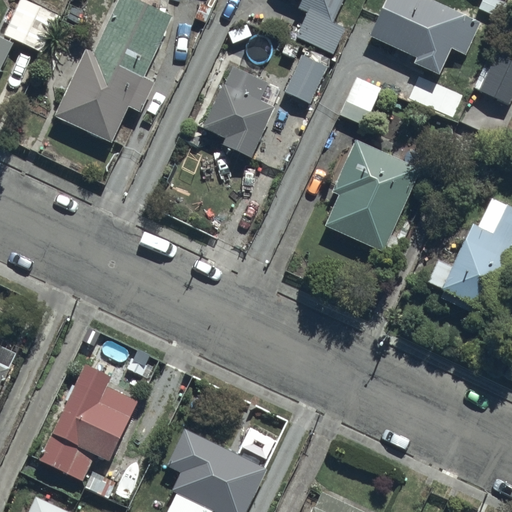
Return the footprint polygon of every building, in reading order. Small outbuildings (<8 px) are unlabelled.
[(24,0),(21,0),(3,39),(41,57),(60,17),(24,0)] [(172,21),(124,0),(119,0),(94,59),(83,55),(54,122),(112,147),(127,111),(139,117),(153,85),(146,82),(172,21)] [(297,0),(303,2),(298,13),(306,16),(295,41),(333,57),(344,31),(334,27),(345,0),(297,0)] [(464,19),(420,0),(387,0),(369,42),(416,62),(413,68),(438,78),(464,19)] [(0,73),(12,48),(0,41),(0,73)] [(509,109),(511,101),(511,65),(476,50),(460,89),(509,109)] [(327,70),(298,57),(281,97),(309,109),(327,70)] [(268,86),(231,70),(204,133),(224,142),(221,149),(252,163),(274,112),(259,106),(268,86)] [(381,91),(357,79),(338,118),(363,130),(381,91)] [(419,173),(353,144),(331,196),(338,199),(325,229),(383,255),(419,173)] [(511,291),(511,268),(504,264),(511,248),(511,210),(491,200),(477,229),(473,227),(451,269),(437,262),(425,285),(440,293),(438,296),(495,325),(511,291)] [(0,389),(14,358),(0,351),(0,389)] [(82,370),(36,462),(81,485),(93,460),(106,467),(136,407),(106,392),(110,384),(82,370)] [(247,511),(266,474),(182,434),(166,470),(181,477),(172,495),(174,496),(166,511),(247,511)] [(351,511),(319,496),(311,511),(351,511)] [(58,511),(34,500),(27,511),(58,511)]
